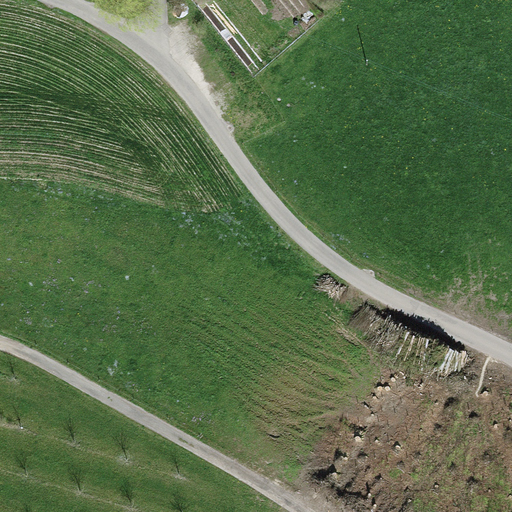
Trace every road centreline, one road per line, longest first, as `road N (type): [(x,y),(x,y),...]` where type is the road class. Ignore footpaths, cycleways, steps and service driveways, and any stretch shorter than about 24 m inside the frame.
road 1 (unclassified): [(62,0),(162,62),(275,208),(318,250),(366,284),(511,356)]
road 2 (track): [(0,342),(305,511)]
